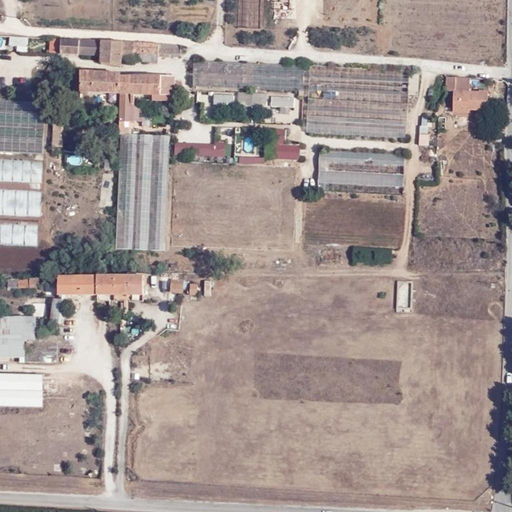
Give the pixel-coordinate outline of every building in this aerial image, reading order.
[(235,0),(235,33),(259,35),(259,0),(235,0)] [(259,0),(259,35),(287,37),(287,0),(259,0)] [(119,62),(119,46),(99,45),(90,45),(71,44),(62,44),(61,53),(77,53),(77,60),(98,61),(98,67),(118,71),(119,62)] [(119,46),(119,62),(133,62),(133,66),(155,67),(155,61),(172,63),(172,60),(178,60),(178,47),(155,47),(133,46),(119,46)] [(302,64),(197,62),(196,86),(301,89),(302,64)] [(405,139),(407,98),(407,73),(312,69),(308,134),(405,139)] [(468,73),(444,71),(444,80),(442,80),(442,85),(452,85),(452,107),(467,108),(467,104),(486,106),(487,85),(477,85),(477,86),(468,85),(468,73)] [(407,73),(407,98),(417,99),(417,73),(407,73)] [(119,81),(119,78),(79,77),(78,96),(118,97),(119,81)] [(135,81),(133,98),(149,99),(173,99),(173,82),(171,80),(135,81)] [(118,97),(118,114),(143,115),(143,110),(133,109),(133,98),(135,81),(119,81),(118,97)] [(266,98),(236,97),(236,110),(265,112),(266,98)] [(232,101),(213,100),(212,109),(231,109),(232,101)] [(293,103),(271,102),(270,111),(292,112),(293,103)] [(0,107),(0,156),(40,158),(42,110),(0,107)] [(503,127),(504,113),(493,113),(492,127),(503,127)] [(143,115),(118,114),(118,126),(131,127),(132,124),(142,124),(143,115)] [(427,133),(430,117),(422,116),(419,132),(427,133)] [(433,117),(432,124),(441,125),(442,118),(433,117)] [(53,124),(52,158),(61,158),(63,125),(53,124)] [(174,146),(284,150),(285,134),(175,130),(174,146)] [(114,254),(162,256),(167,141),(119,139),(114,254)] [(174,146),(174,160),(298,165),(298,151),(174,146)] [(319,154),(317,193),(401,197),(403,158),(319,154)] [(292,248),(294,165),(174,161),(172,245),(292,248)] [(43,166),(0,164),(0,185),(42,188),(43,166)] [(42,198),(0,195),(0,220),(41,223),(42,198)] [(301,201),(298,247),(399,253),(401,207),(301,201)] [(0,249),(37,252),(38,230),(0,228),(0,249)] [(115,295),(115,276),(98,276),(59,277),(59,282),(58,295),(98,295),(115,295)] [(144,276),(115,276),(115,295),(121,295),(144,295),(144,276)] [(30,279),(19,280),(18,289),(39,287),(40,286),(42,286),(42,279),(30,278),(30,279)] [(184,286),(171,284),(170,291),(183,293),(184,286)] [(66,302),(53,300),(50,324),(63,326),(66,302)] [(0,357),(25,357),(25,318),(0,317),(0,357)] [(17,377),(0,377),(0,397),(18,398),(17,377)]
